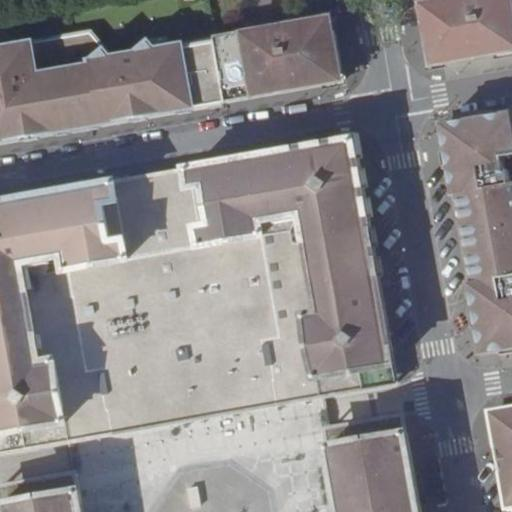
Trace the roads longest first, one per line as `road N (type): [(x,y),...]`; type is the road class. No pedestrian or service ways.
road 1 (residential): [(393,106),(0,176)]
road 2 (tertiary): [(444,394),(393,106)]
road 3 (residential): [(393,106),(511,83)]
road 4 (tertiary): [(468,511),(444,394)]
